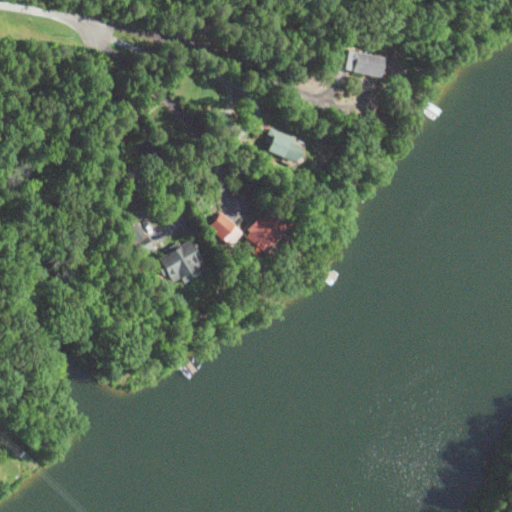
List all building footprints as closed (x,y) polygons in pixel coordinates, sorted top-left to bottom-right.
[(374,57),(339,50),(335,69),(370,76),(374,57)] [(293,144),(267,128),(256,148),(282,163),(293,144)] [(231,226),(216,211),(201,226),(217,241),(231,226)] [(279,230),(258,213),(236,239),(257,256),(279,230)] [(187,270),(198,264),(183,240),(150,260),(167,287),(189,274),(187,270)]
